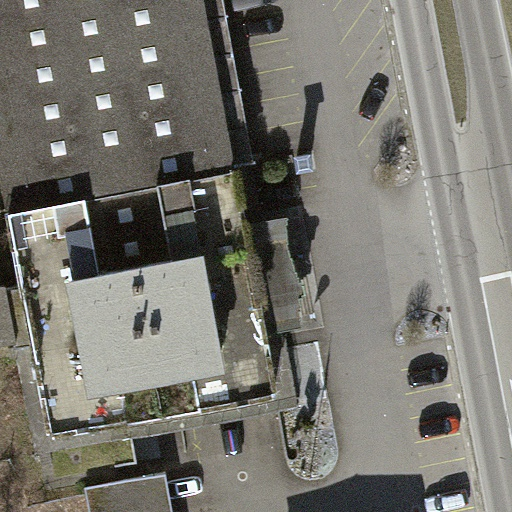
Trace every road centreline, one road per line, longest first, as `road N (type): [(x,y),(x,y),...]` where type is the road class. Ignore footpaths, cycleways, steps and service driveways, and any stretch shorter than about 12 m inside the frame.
road 1 (primary): [(445,0),(511,352)]
road 2 (unknown): [(390,253),(424,452)]
road 3 (unknown): [(260,511),(295,482),(370,461)]
